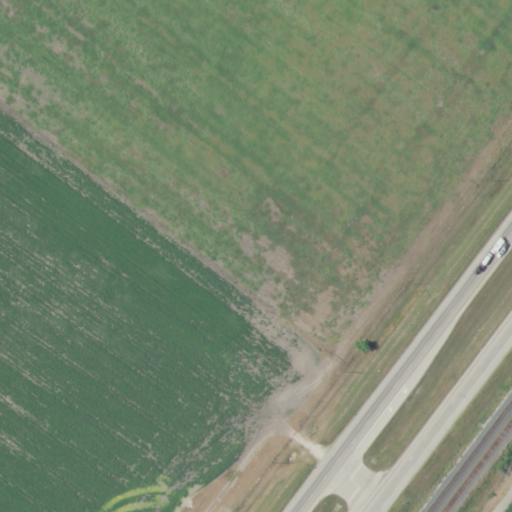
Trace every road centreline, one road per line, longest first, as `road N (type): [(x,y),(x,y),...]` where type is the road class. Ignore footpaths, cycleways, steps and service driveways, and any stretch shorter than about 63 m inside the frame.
road 1 (trunk): [(511,233),(297,511)]
road 2 (trunk): [(372,511),(511,329)]
